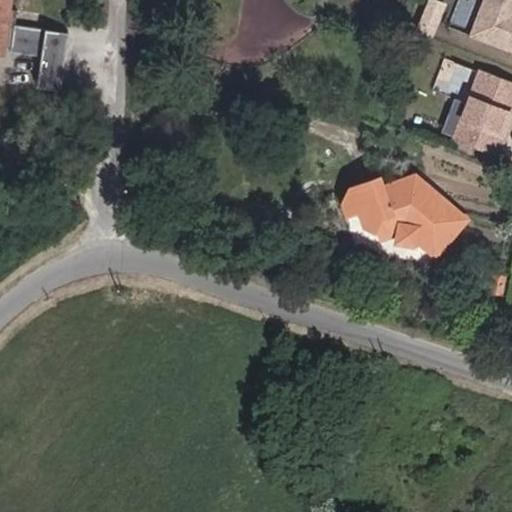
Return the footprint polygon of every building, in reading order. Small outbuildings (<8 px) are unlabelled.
[(47,59),(69,62),(73,35),(20,27),(22,13),(13,12),(14,0),(0,0),(0,51),(6,52),(7,47),(16,49),(16,54),(47,59)] [(511,0),(483,0),(470,33),(511,49),(511,0)] [(64,90),(69,62),(47,59),(43,86),(64,90)] [(511,119),(511,83),(477,70),(449,147),(495,164),(511,119)] [(415,180),(383,189),(379,181),(350,191),(346,203),(350,218),(362,216),(369,230),(382,237),(385,246),(404,239),(404,248),(414,250),(419,244),(436,258),(464,223),(415,180)]
